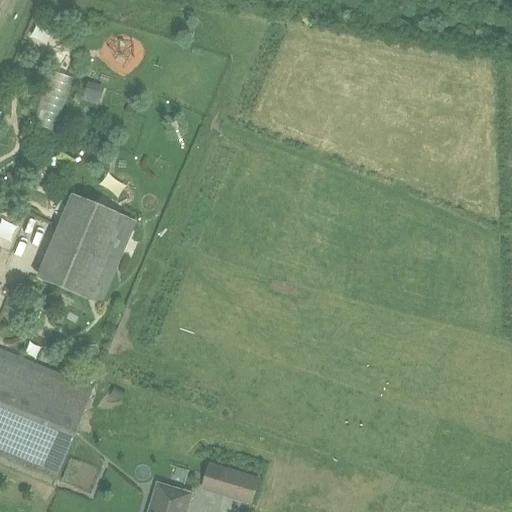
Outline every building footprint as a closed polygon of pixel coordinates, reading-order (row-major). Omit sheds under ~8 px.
[(42,115),(55,120),(75,72),(62,66),(42,115)] [(81,99),(96,104),(102,86),(87,81),(81,99)] [(67,193),(33,277),(100,305),(134,221),(67,193)] [(0,326),(2,327),(10,298),(0,294),(0,326)] [(0,457),(54,480),(91,389),(0,351),(0,457)] [(258,481),(209,466),(202,490),(251,504),(258,481)] [(187,511),(192,496),(157,485),(149,511),(187,511)]
